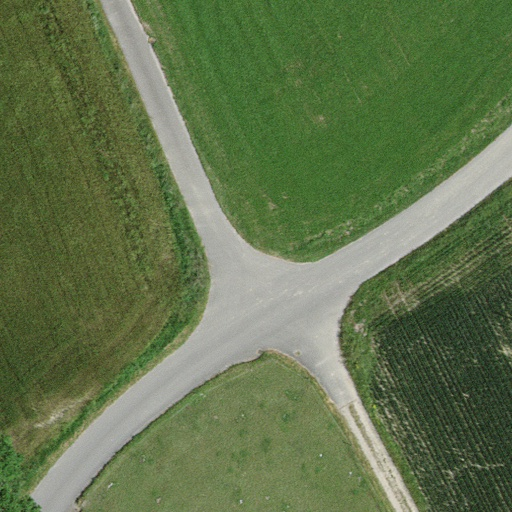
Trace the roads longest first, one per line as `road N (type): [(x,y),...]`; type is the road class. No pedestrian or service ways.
road 1 (unclassified): [(511,153),(473,203),(155,383),(60,511)]
road 2 (track): [(256,320),(103,0)]
road 3 (track): [(279,308),(396,511)]
